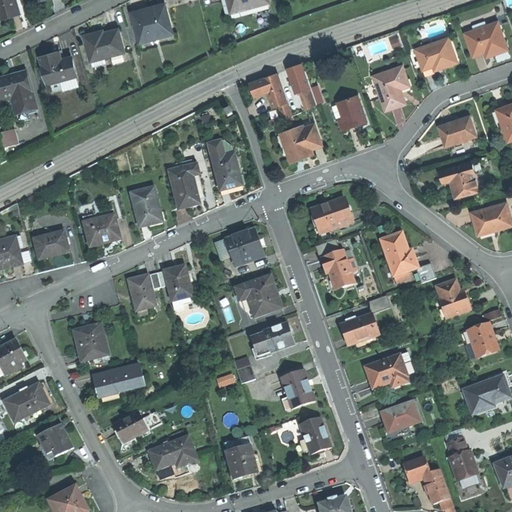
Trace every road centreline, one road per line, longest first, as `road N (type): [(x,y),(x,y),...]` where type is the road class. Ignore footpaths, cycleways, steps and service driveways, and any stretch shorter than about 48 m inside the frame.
road 1 (residential): [(272,197),(362,465)]
road 2 (residential): [(272,197),(27,306)]
road 3 (secondary): [(222,79),(0,195)]
road 4 (secondary): [(435,0),(222,79)]
road 5 (residential): [(27,306),(108,468),(129,493)]
road 6 (residential): [(375,174),(431,102),(511,71)]
road 7 (residential): [(197,511),(362,465)]
road 8 (residential): [(494,268),(375,174)]
road 9 (residential): [(272,197),(222,79)]
